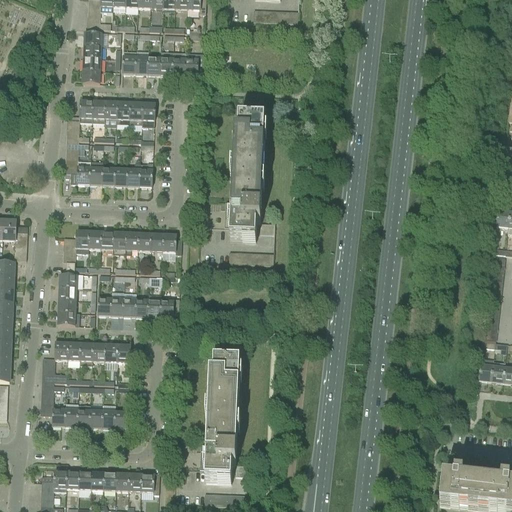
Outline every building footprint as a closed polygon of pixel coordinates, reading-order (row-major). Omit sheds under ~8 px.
[(88,0),(89,2),(101,3),(100,9),(100,10),(100,15),(100,16),(113,16),(113,15),(113,10),(113,0),(88,0)] [(113,0),(113,10),(113,15),(125,15),(125,11),(125,0),(113,0)] [(125,0),(125,11),(138,11),(138,0),(125,0)] [(138,0),(138,11),(150,12),(150,0),(138,0)] [(150,0),(150,12),(163,12),(163,0),(150,0)] [(163,0),(163,12),(175,13),(175,0),(163,0)] [(175,0),(175,13),(187,13),(187,0),(175,0)] [(187,0),(187,13),(200,14),(200,17),(205,17),(206,4),(201,4),(200,0),(187,0)] [(260,10),(259,24),(294,27),(295,13),(260,10)] [(84,49),(101,50),(102,37),(84,36),(84,37),(85,37),(84,49)] [(83,61),(83,62),(101,62),(101,50),(84,49),(84,61),(83,61)] [(123,67),(122,77),(123,77),(135,77),(134,78),(135,78),(136,60),(136,55),(123,55),(123,60),(123,67)] [(136,60),(135,78),(135,77),(147,77),(147,78),(148,61),(148,55),(136,55),(136,60)] [(160,61),(160,79),(160,78),(172,78),(172,79),(173,62),(173,57),(173,56),(161,56),(160,61)] [(185,62),(185,80),(185,79),(196,79),(196,80),(197,80),(197,75),(203,75),(204,58),(185,57),(185,62)] [(159,79),(160,79),(160,61),(148,61),(147,78),(148,78),(159,78),(159,79)] [(82,74),(100,75),(101,62),(83,62),(84,62),(83,74),(82,74)] [(184,80),(185,80),(185,62),(173,62),(172,79),(172,78),(184,79),(184,80)] [(100,75),(82,74),(83,74),(83,86),(82,86),(82,87),(100,87),(100,75)] [(80,104),(79,120),(79,126),(92,126),(93,104),(92,104),(92,105),(81,104),(80,104)] [(93,104),(92,126),(104,127),(104,122),(105,105),(93,105),(93,104)] [(106,105),(105,105),(104,122),(117,123),(118,105),(117,105),(117,106),(106,105)] [(117,127),(116,132),(129,132),(130,106),(118,106),(118,105),(117,123),(117,127)] [(129,132),(129,133),(141,134),(141,130),(142,106),(142,107),(130,106),(129,132)] [(143,106),(142,106),(141,130),(147,130),(147,124),(154,124),(155,107),(154,107),(143,107),(143,106)] [(230,231),(230,244),(256,245),(257,227),(260,227),(260,226),(265,125),(235,124),(231,206),(231,210),(231,213),(231,220),(230,231)] [(118,149),(118,154),(122,154),(122,163),(128,163),(128,154),(128,150),(118,149)] [(503,167),(511,167),(511,152),(504,151),(503,167)] [(90,170),(89,188),(90,188),(90,187),(101,188),(101,189),(102,189),(103,171),(103,166),(90,165),(90,166),(90,170)] [(65,177),(65,181),(70,182),(70,188),(77,188),(77,187),(89,187),(89,188),(90,170),(90,166),(78,166),(77,171),(77,177),(65,177)] [(139,190),(140,167),(134,166),(134,172),(127,172),(127,190),(127,189),(139,189),(139,190)] [(140,167),(139,190),(151,190),(151,191),(152,191),(153,167),(147,167),(147,168),(140,168),(140,167)] [(114,189),(115,171),(103,171),(102,189),(102,188),(114,188),(114,189)] [(126,190),(127,190),(127,172),(115,171),(114,189),(115,189),(126,189),(126,190)] [(496,230),(508,231),(510,216),(497,215),(496,230)] [(27,246),(28,230),(16,230),(16,224),(3,223),(2,243),(15,244),(15,245),(27,246)] [(76,248),(76,254),(75,256),(88,257),(88,253),(89,234),(89,235),(77,235),(77,234),(76,234),(76,242),(76,248)] [(89,234),(88,253),(101,253),(101,235),(101,236),(89,235),(89,234)] [(101,235),(101,253),(113,254),(114,235),(113,235),(113,236),(102,236),(102,235),(101,235)] [(114,235),(113,254),(113,258),(125,258),(126,236),(126,237),(114,236),(114,235)] [(126,236),(125,258),(131,259),(131,254),(138,255),(139,236),(138,236),(138,237),(127,237),(127,236),(126,236)] [(139,236),(138,255),(150,255),(151,237),(151,238),(139,237),(139,236)] [(151,237),(150,255),(163,256),(163,237),(163,238),(151,238),(151,237)] [(163,256),(162,264),(175,264),(175,258),(181,258),(182,243),(176,243),(176,238),(175,238),(175,239),(164,238),(164,237),(163,237),(163,256)] [(0,279),(14,280),(14,266),(0,265),(0,279)] [(66,266),(66,275),(74,275),(75,270),(75,266),(66,266)] [(58,290),(58,291),(77,292),(77,288),(82,289),(82,279),(59,278),(59,279),(60,279),(59,291),(58,290)] [(0,292),(13,293),(14,280),(0,279),(0,292)] [(149,285),(149,289),(161,289),(162,281),(149,281),(149,285)] [(58,303),(76,304),(77,292),(58,291),(59,291),(59,303),(58,303)] [(0,292),(0,305),(12,306),(13,293),(0,292)] [(123,302),(123,320),(123,319),(135,320),(136,302),(136,297),(124,297),(123,302)] [(110,319),(111,301),(98,301),(98,319),(98,318),(110,319)] [(122,320),(123,320),(123,302),(111,301),(110,319),(111,320),(111,319),(122,319),(122,320)] [(147,321),(148,303),(136,302),(135,320),(147,320),(147,321)] [(161,303),(160,321),(160,322),(160,321),(172,321),(172,322),(173,317),(179,317),(179,302),(173,302),(173,304),(161,303)] [(58,315),(58,316),(75,316),(76,304),(58,303),(58,304),(59,304),(58,315)] [(159,321),(160,321),(161,303),(148,303),(147,321),(148,321),(148,320),(159,321)] [(0,305),(0,318),(12,319),(12,306),(0,305)] [(57,328),(75,329),(79,329),(79,317),(75,317),(75,316),(58,316),(58,328),(57,328)] [(0,318),(0,332),(11,333),(12,319),(0,318)] [(0,332),(0,345),(11,346),(11,333),(0,332)] [(480,342),(479,350),(485,351),(494,352),(494,349),(495,349),(496,346),(495,346),(495,343),(483,342),(480,342)] [(0,345),(0,358),(10,359),(11,346),(0,345)] [(55,345),(54,362),(54,363),(67,364),(68,346),(68,347),(56,346),(56,345),(55,345)] [(68,346),(67,364),(67,370),(79,370),(79,369),(80,346),(80,347),(68,347),(68,346)] [(81,346),(80,346),(79,369),(92,369),(92,365),(93,347),(92,347),(92,348),(81,347),(81,346)] [(93,347),(92,365),(104,365),(105,347),(105,348),(93,348),(93,347)] [(105,347),(104,365),(117,366),(117,348),(117,349),(105,348),(105,347)] [(118,348),(117,348),(117,366),(129,366),(130,348),(129,348),(129,349),(118,349),(118,348)] [(0,358),(0,371),(10,372),(10,359),(0,358)] [(480,374),(478,384),(491,385),(492,370),(493,366),(493,363),(481,362),(480,369),(480,374)] [(231,486),(231,475),(232,468),(235,468),(236,468),(239,366),(209,365),(206,451),(205,485),(231,486)] [(492,370),(491,385),(503,387),(504,371),(505,367),(493,366),(492,370)] [(0,385),(9,386),(10,372),(0,371),(0,385)] [(503,387),(511,387),(511,372),(504,371),(503,387)] [(54,380),(53,387),(66,387),(66,386),(67,378),(54,377),(54,380)] [(94,383),(93,388),(103,389),(104,384),(104,380),(98,380),(98,383),(94,383)] [(89,431),(90,413),(90,409),(78,409),(78,413),(77,430),(89,430),(89,431)] [(102,414),(102,431),(114,431),(114,432),(115,414),(115,409),(103,409),(102,414)] [(64,430),(65,412),(52,412),(52,413),(52,419),(52,429),(64,429),(64,430)] [(76,430),(77,430),(78,413),(65,412),(64,430),(65,430),(65,429),(76,430)] [(101,431),(102,431),(102,414),(90,413),(89,431),(90,430),(101,431)] [(115,414),(114,432),(114,431),(126,432),(127,432),(127,415),(115,414)] [(53,492),(53,495),(66,495),(66,492),(67,474),(66,474),(66,475),(55,475),(55,474),(54,474),(54,485),(53,492)] [(67,474),(66,492),(78,493),(79,475),(79,476),(67,475),(67,474)] [(79,475),(78,493),(91,493),(91,475),(91,476),(79,476),(79,475)] [(92,475),(91,475),(91,493),(103,494),(104,476),(104,477),(92,476),(92,475)] [(104,476),(103,494),(116,494),(116,476),(116,477),(104,477),(104,476)] [(117,476),(116,476),(116,494),(128,495),(129,477),(128,477),(128,478),(117,477),(117,476)] [(129,477),(128,495),(140,495),(141,477),(141,478),(129,478),(129,477)] [(141,477),(140,495),(153,496),(153,498),(158,498),(159,479),(154,479),(154,478),(153,478),(153,479),(141,478),(141,477)] [(511,511),(511,490),(509,490),(509,485),(500,484),(499,491),(491,490),(493,480),(470,477),(469,488),(461,487),(462,480),(453,479),(453,483),(442,482),(439,510),(456,511),(511,511)]
